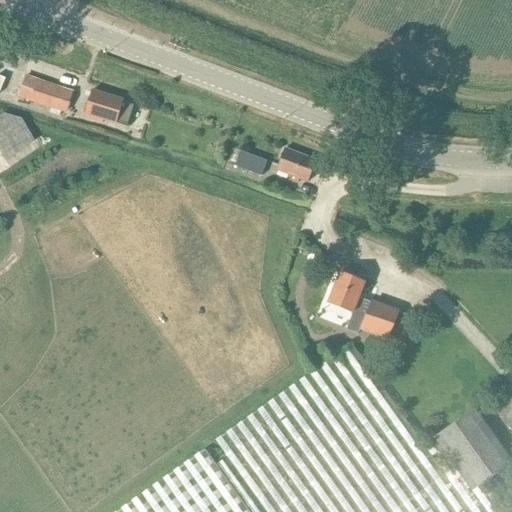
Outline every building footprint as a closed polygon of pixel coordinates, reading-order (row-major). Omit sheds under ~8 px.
[(38,82),(26,78),(20,97),(32,101),(67,112),(74,91),(39,81),(38,82)] [(128,125),(134,105),(123,101),(124,100),(93,90),(85,114),(92,117),(90,122),(102,126),(104,121),(116,125),(117,122),(128,125)] [(8,161),(36,142),(32,137),(22,120),(4,114),(0,116),(0,148),(5,156),(8,161)] [(308,182),(313,166),(315,160),(285,149),(277,171),(308,182)] [(261,177),(268,161),(240,151),(234,167),(261,177)] [(500,234),(497,235),(498,243),(499,249),(511,247),(510,242),(508,233),(503,234),(500,234)] [(339,273),(327,305),(354,315),(354,314),(364,318),(359,330),(387,340),(398,312),(398,311),(372,301),(371,304),(359,299),(365,283),(339,273)] [(502,511),(483,484),(472,492),(434,439),(424,446),(352,344),(313,372),(205,448),(206,449),(118,511),(502,511)] [(472,492),(483,484),(490,480),(497,490),(511,480),(511,478),(505,468),(511,463),(495,439),(474,410),(434,438),(434,439),(472,492)]
